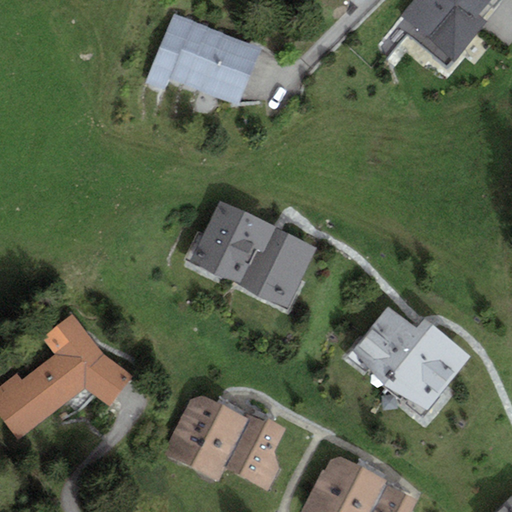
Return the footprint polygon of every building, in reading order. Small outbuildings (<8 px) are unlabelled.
[(418,0),(404,19),(454,65),(486,28),(477,21),(494,0),(418,0)] [(248,62),(169,27),(144,83),(161,90),(165,82),(227,109),(248,62)] [(300,254),(208,212),(185,263),(276,305),(300,254)] [(379,318),(347,357),(420,416),(459,367),(411,329),(403,338),(379,318)] [(0,399),(0,422),(11,437),(76,388),(98,406),(116,382),(87,358),(67,324),(40,343),(50,361),(0,399)] [(237,426),(190,403),(163,458),(209,481),(212,474),(255,495),(266,471),(260,468),(275,437),(239,420),(237,426)] [(326,463),(300,511),(406,511),(369,493),(372,487),(326,463)] [(511,511),(511,493),(493,511),(511,511)]
